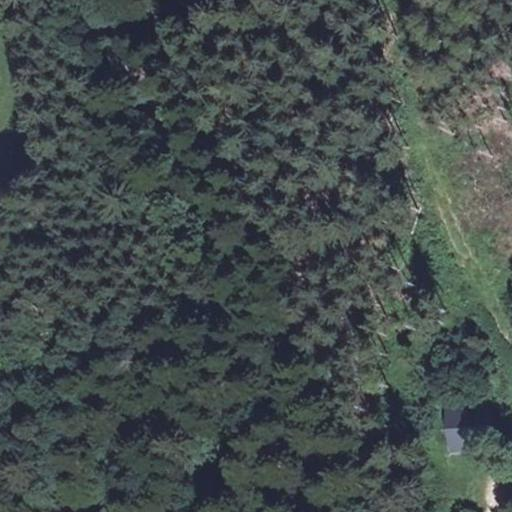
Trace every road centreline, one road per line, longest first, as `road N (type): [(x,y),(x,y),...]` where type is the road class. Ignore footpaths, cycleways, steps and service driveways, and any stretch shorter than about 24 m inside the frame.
road 1 (track): [(320,511),(236,371),(161,206),(86,0)]
road 2 (track): [(511,351),(451,298),(413,223),(393,112),(390,0)]
